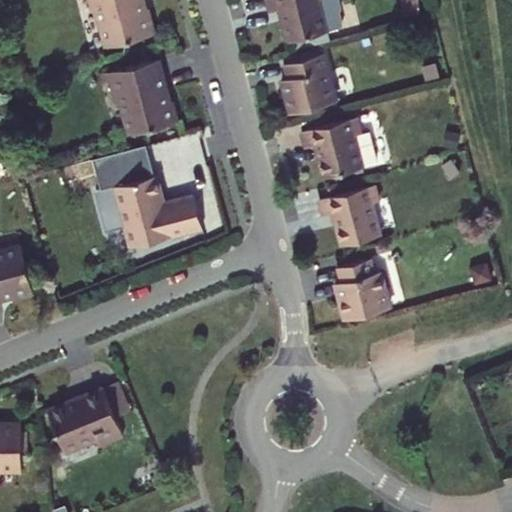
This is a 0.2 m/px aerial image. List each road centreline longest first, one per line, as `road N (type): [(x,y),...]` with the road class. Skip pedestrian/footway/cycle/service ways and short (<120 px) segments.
road 1 (residential): [(0,357),(278,249)]
road 2 (residential): [(278,249),(208,0)]
road 3 (residential): [(294,375),(291,298),(278,249)]
road 4 (residential): [(335,443),(438,511)]
road 5 (residential): [(294,375),(264,388),(251,415),(258,444),(282,462)]
